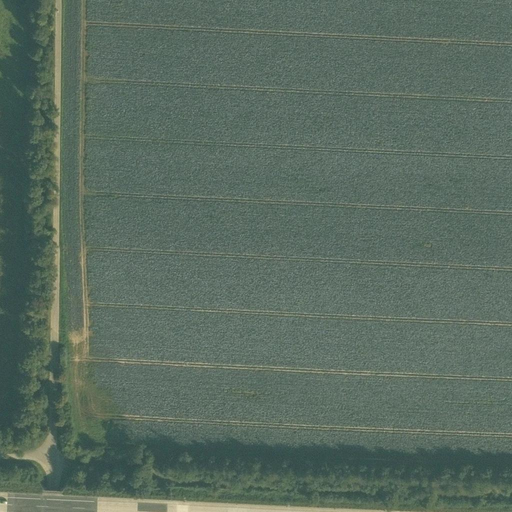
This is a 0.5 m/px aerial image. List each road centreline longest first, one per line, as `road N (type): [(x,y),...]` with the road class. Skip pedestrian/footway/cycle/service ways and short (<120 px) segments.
road 1 (unclassified): [(58,0),(52,481)]
road 2 (motorway): [(188,511),(0,503)]
